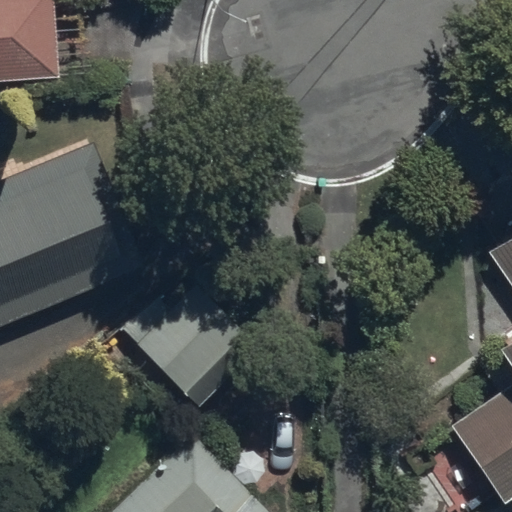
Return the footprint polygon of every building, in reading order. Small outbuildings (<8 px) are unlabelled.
[(0,0),(0,76),(55,73),(50,0),(0,0)] [(0,319),(142,261),(93,141),(0,179),(0,319)] [(511,231),(487,249),(511,282),(511,328),(496,340),(511,361),(511,373),(446,422),(456,436),(424,460),(462,511),(474,511),(496,496),(502,503),(511,495),(511,231)] [(255,345),(198,284),(168,311),(154,295),(120,326),(191,403),(255,345)] [(268,511),(190,433),(103,511),(268,511)]
